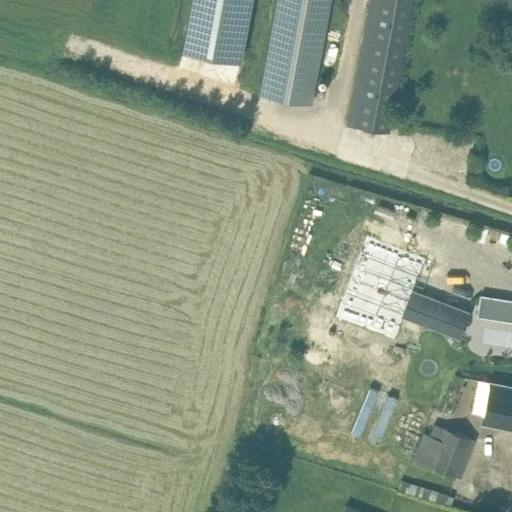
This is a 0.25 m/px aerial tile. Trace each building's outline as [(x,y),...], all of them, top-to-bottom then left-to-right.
[(240,59),(250,0),(191,0),(183,48),(240,59)] [(275,0),(258,93),(312,103),(330,0),(275,0)] [(412,1),(413,1),(413,0),(369,0),(346,124),(390,133),(412,16),(410,16),(412,1)] [(356,260),(336,306),(372,322),(393,277),(356,260)] [(403,314),(458,336),(468,311),(412,289),(403,314)] [(489,316),(492,296),(482,295),(479,315),(489,316)] [(485,418),(511,424),(511,383),(494,379),(485,418)] [(423,433),(414,456),(456,473),(471,437),(445,426),(439,440),(423,433)]
